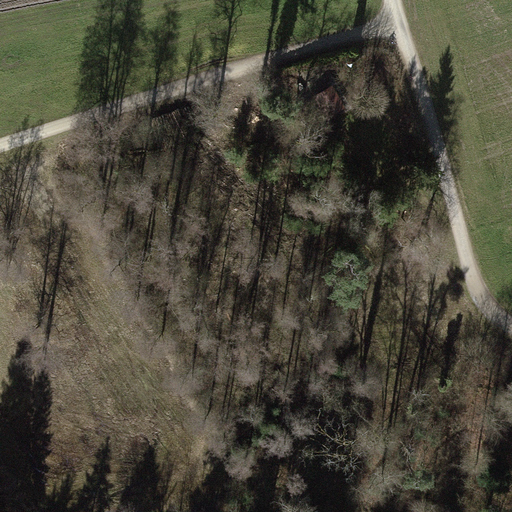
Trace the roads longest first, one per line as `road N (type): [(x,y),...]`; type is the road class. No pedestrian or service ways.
road 1 (track): [(0,148),(396,23)]
road 2 (track): [(391,0),(511,345)]
